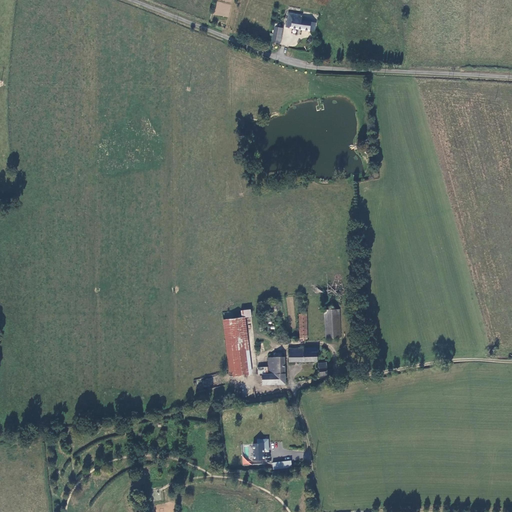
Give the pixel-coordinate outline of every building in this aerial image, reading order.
[(299,20),(300,14),(287,12),(285,27),(313,30),(314,22),(299,20)] [(274,26),(271,41),(279,43),(282,28),(274,26)] [(275,301),(264,303),(265,311),(276,309),(275,301)] [(250,308),(241,309),(242,318),(243,318),(251,317),(250,308)] [(327,338),(342,337),(341,309),(326,310),(327,338)] [(301,339),(308,338),(306,313),(299,313),(301,339)] [(243,318),(242,318),(224,320),(227,346),(246,344),(243,318)] [(246,344),(227,346),(230,377),(249,375),(246,344)] [(316,348),(288,350),(289,363),(317,361),(316,348)] [(262,375),(263,385),(286,384),(284,357),(282,357),(282,352),(276,353),(276,357),(269,357),(269,365),(270,373),(262,374),(262,375)] [(329,376),(329,374),(330,374),(332,373),(332,371),(332,370),(331,369),(329,368),(328,369),(327,362),(319,363),(320,377),(329,376)] [(257,375),(262,375),(262,374),(270,373),(269,365),(256,365),(257,375)] [(264,460),(261,444),(252,445),(254,461),(264,460)] [(275,470),(295,467),(294,461),(274,464),(275,470)]
